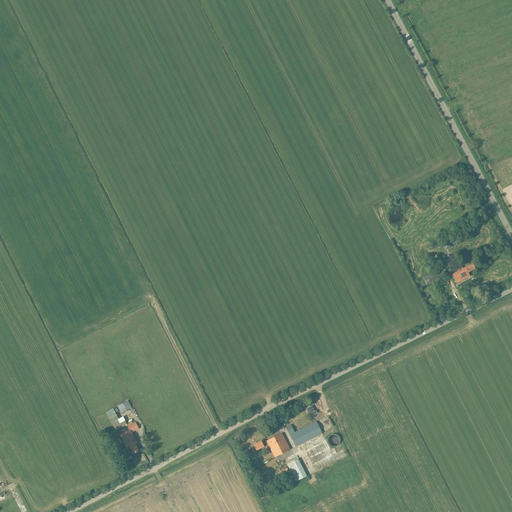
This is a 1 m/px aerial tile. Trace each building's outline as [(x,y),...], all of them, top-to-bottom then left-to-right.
[(470,236),(467,231),(461,234),(462,237),(460,238),(461,240),(470,236)] [(459,243),(455,235),(447,239),(448,242),(443,244),(445,250),(451,247),(451,246),(459,243)] [(463,269),(454,252),(444,258),(453,274),(452,275),(457,283),(467,277),(466,274),(475,269),(472,263),(463,269)] [(446,276),(443,268),(423,277),(427,285),(446,276)] [(131,408),(127,401),(118,406),(122,413),(131,408)] [(312,406),(306,409),(310,417),(316,414),(312,406)] [(121,423),(113,409),(106,413),(113,427),(121,423)] [(322,433),(316,421),(295,432),(291,425),(286,428),(296,447),(322,433)] [(139,429),(135,422),(133,423),(130,425),(120,429),(122,434),(120,435),(127,448),(130,447),(133,454),(139,451),(135,444),(137,443),(132,433),(139,429)] [(290,450),(282,433),(262,443),(261,441),(253,445),(256,450),(264,447),(265,448),(269,446),(275,458),(290,450)] [(335,434),(334,434),(333,434),(332,435),(331,435),(330,436),(329,436),(329,437),(329,438),(328,438),(328,439),(328,440),(328,441),(328,442),(328,443),(329,443),(329,444),(330,445),(331,446),(332,446),(333,446),(334,446),(335,446),(336,446),(337,446),(338,445),(339,444),(339,443),(340,443),(340,442),(340,441),(340,440),(340,439),(340,438),(339,438),(339,437),(339,436),(338,436),(337,435),(336,435),(335,434)] [(338,457),(337,453),(333,455),(331,451),(325,454),(327,458),(319,462),(320,466),(338,457)] [(308,477),(299,459),(288,464),(296,482),(308,477)] [(273,472),(280,470),(276,460),(274,461),(273,460),(264,463),(265,468),(271,466),(273,472)]
